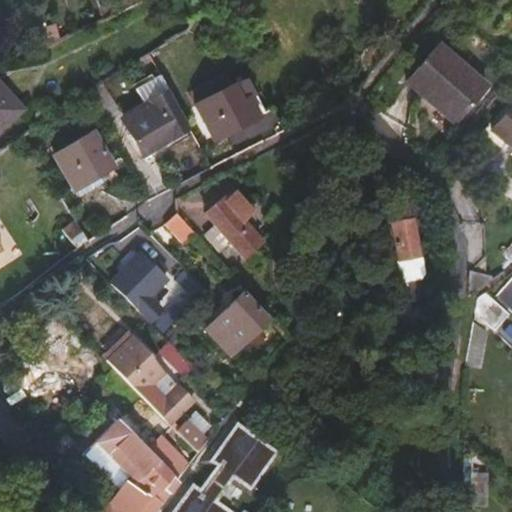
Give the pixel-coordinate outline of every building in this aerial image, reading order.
[(115,0),(120,10),(130,5),(127,0),(115,0)] [(105,6),(98,9),(101,19),(109,15),(105,6)] [(438,44),(406,81),(455,123),(487,86),(438,44)] [(221,91),(195,105),(214,141),(260,116),(250,96),(256,93),(247,78),(236,83),(221,91)] [(101,80),(83,91),(100,119),(118,108),(101,80)] [(195,105),(221,91),(216,82),(190,95),(195,105)] [(0,121),(1,121),(5,126),(23,110),(0,85),(0,121)] [(168,142),(190,129),(168,89),(129,112),(137,124),(127,130),(140,152),(165,136),(168,142)] [(511,105),(492,130),(511,146),(511,105)] [(93,132),(54,155),(75,190),(99,175),(113,167),(93,132)] [(165,136),(140,152),(143,157),(168,142),(165,136)] [(348,174),(335,166),(321,188),(334,196),(348,174)] [(99,175),(75,190),(79,197),(103,182),(99,175)] [(133,176),(120,185),(127,197),(141,189),(133,176)] [(216,225),(205,235),(220,252),(231,242),(245,257),(262,242),(241,218),(251,210),(235,192),(225,201),(223,198),(206,213),(216,225)] [(386,207),(390,231),(392,230),(398,259),(403,281),(419,278),(422,274),(419,255),(413,226),(420,225),(415,202),(386,207)] [(288,214),(273,205),(265,218),(279,228),(288,214)] [(194,233),(176,213),(165,224),(183,243),(194,233)] [(75,220),(63,229),(75,245),(86,236),(75,220)] [(141,252),(110,283),(150,322),(162,309),(149,296),(167,277),(163,273),(153,263),(141,252)] [(153,263),(163,273),(166,270),(156,260),(153,263)] [(207,288),(186,269),(176,280),(197,300),(207,288)] [(491,276),(468,270),(468,292),(481,290),(491,276)] [(511,277),(496,295),(511,309),(511,277)] [(474,313),(495,330),(503,321),(510,313),(485,292),(477,298),(474,313)] [(269,320),(243,293),(205,329),(231,356),(269,320)] [(175,304),(155,327),(163,335),(184,313),(175,304)] [(487,335),(472,322),(465,365),(481,368),(487,335)] [(131,335),(105,360),(164,419),(169,425),(193,401),(178,386),(163,400),(150,386),(146,382),(160,369),(150,358),(152,357),(131,335)] [(195,366),(182,354),(174,362),(186,375),(195,366)] [(160,369),(146,382),(150,386),(164,373),(160,369)] [(163,511),(237,511),(239,510),(220,496),(230,482),(249,496),(283,449),(234,414),(201,462),(212,470),(202,483),(191,475),(163,511)] [(177,480),(188,465),(161,438),(148,450),(117,419),(81,455),(117,491),(101,511),(156,511),(179,482),(177,480)] [(169,425),(164,419),(156,427),(164,435),(172,427),(169,425)] [(186,420),(175,431),(197,453),(206,440),(200,436),(201,435),(186,420)] [(475,476),(474,509),(489,510),(490,477),(475,476)] [(275,500),(266,499),(265,508),(275,509),(275,511),(334,511),(335,504),(334,499),(330,490),(327,486),(319,480),(310,477),(300,477),(290,480),(286,483),(280,490),(275,500)]
